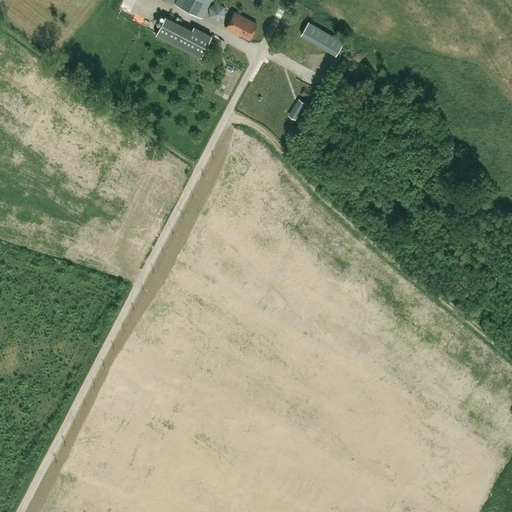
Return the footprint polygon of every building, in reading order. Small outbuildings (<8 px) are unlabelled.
[(201,16),(209,0),(175,0),(174,2),(201,16)] [(233,12),(225,27),(236,33),(236,32),(248,39),(256,23),(233,12)] [(191,29),(164,15),(155,33),(200,56),(211,35),(193,25),(191,29)] [(336,55),(344,42),(309,21),(301,34),(336,55)] [(296,66),(319,80),(326,69),(303,54),(296,66)] [(314,91),(305,87),(300,95),(308,100),(314,91)]
